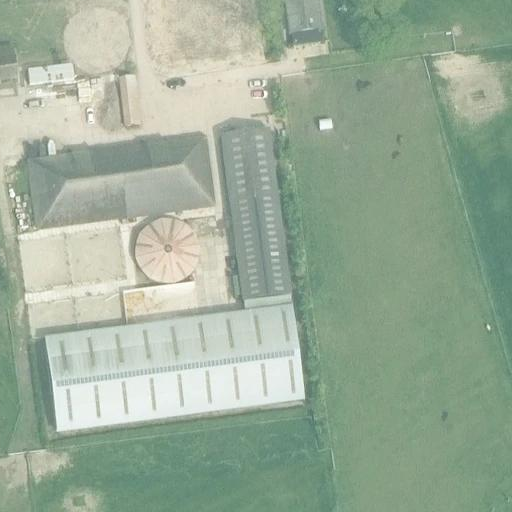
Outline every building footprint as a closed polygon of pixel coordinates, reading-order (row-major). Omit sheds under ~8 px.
[(281,0),(286,35),(286,34),(288,47),(318,44),(316,31),(317,31),(313,0),(281,0)] [(0,82),(14,81),(9,47),(0,47),(0,82)] [(69,67),(26,72),(28,86),(71,81),(69,67)] [(140,127),(134,78),(118,80),(123,129),(140,127)] [(22,87),(3,89),(5,100),(23,97),(22,87)] [(241,303),(289,296),(266,130),(218,137),(241,303)] [(113,151),(121,219),(211,207),(202,139),(113,151)] [(35,230),(121,219),(113,151),(26,162),(35,230)] [(197,256),(197,255),(196,249),(194,243),(191,237),(187,233),(183,229),(176,226),(166,224),(160,224),(154,226),(149,228),(144,232),(139,237),(136,243),(134,249),(134,255),(134,261),(136,267),(139,272),(143,278),(148,281),(152,284),(159,286),(165,287),(171,286),(178,284),(183,281),(187,277),(192,272),(194,267),(196,262),(197,256)] [(51,233),(36,235),(40,266),(56,264),(51,233)] [(290,312),(42,344),(53,432),(301,399),(290,312)]
